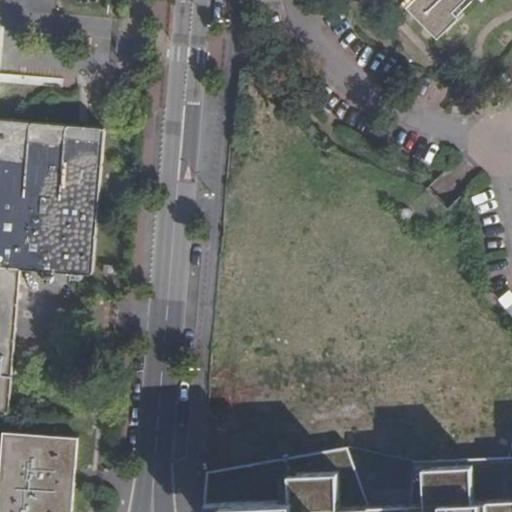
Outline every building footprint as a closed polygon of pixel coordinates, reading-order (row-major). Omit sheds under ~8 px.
[(416,0),(445,29),(465,10),(461,5),(465,0),(416,0)] [(0,411),(9,413),(23,267),(93,273),(107,128),(0,118),(0,92),(1,82),(0,82),(0,411)] [(119,266),(105,265),(103,275),(119,275),(119,266)] [(6,431),(0,505),(0,511),(73,511),(80,438),(6,431)] [(511,511),(511,456),(414,461),(411,503),(369,505),(348,446),(207,470),(204,506),(207,511),(511,511)]
